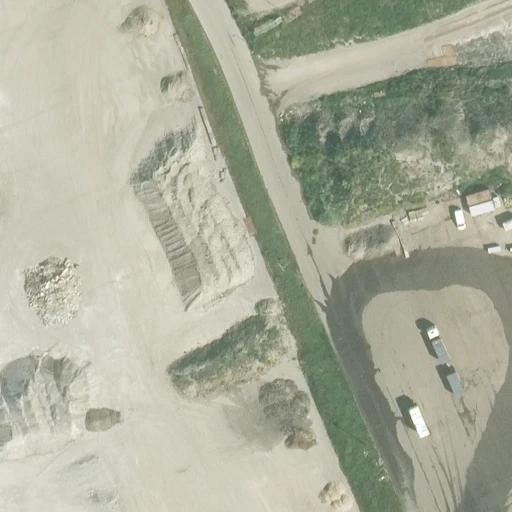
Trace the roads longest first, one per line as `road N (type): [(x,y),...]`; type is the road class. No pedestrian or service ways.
road 1 (track): [(0,114),(86,60),(90,105),(184,401),(183,456),(166,511)]
road 2 (track): [(58,0),(71,43),(86,60),(138,78),(319,25),(511,20)]
